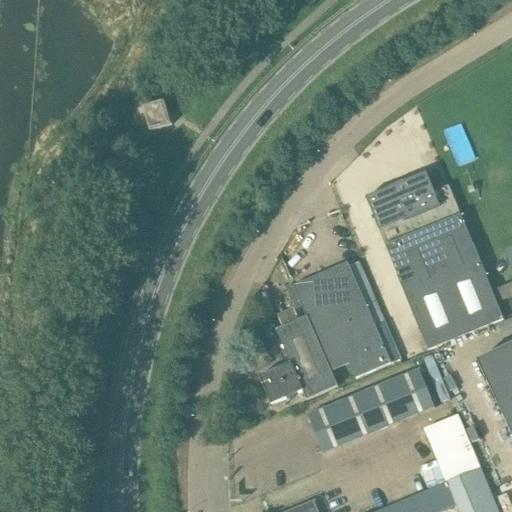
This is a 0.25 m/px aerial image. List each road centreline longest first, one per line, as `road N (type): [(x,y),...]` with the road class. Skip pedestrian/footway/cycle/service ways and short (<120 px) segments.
road 1 (unclassified): [(200,511),(211,380),(261,249),(342,146),(400,98),(511,28)]
road 2 (primary): [(123,511),(124,411),(137,350),(194,204),(292,76),(388,0)]
